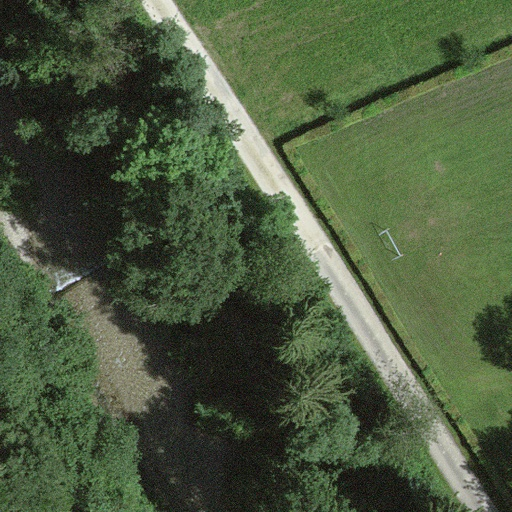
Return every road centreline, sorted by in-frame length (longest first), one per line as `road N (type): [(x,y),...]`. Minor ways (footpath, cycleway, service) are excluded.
road 1 (unclassified): [(304,228),(484,511)]
road 2 (track): [(167,0),(304,228)]
